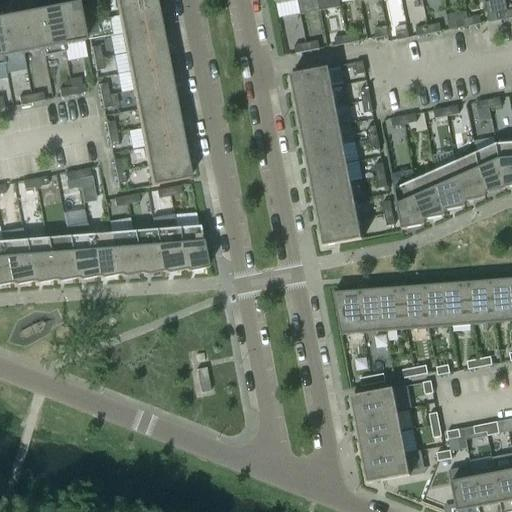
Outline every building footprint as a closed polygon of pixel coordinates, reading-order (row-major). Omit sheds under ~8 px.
[(114,0),(118,17),(156,10),(154,0),(114,0)] [(55,8),(63,48),(83,44),(75,4),(55,8)] [(63,48),(55,8),(35,12),(43,51),(63,48)] [(86,23),(94,21),(92,9),(84,11),(86,23)] [(156,10),(118,17),(121,36),(160,29),(156,10)] [(15,16),(23,55),(43,51),(35,12),(15,16)] [(509,20),(507,12),(495,14),(497,22),(509,20)] [(23,55),(15,16),(0,18),(0,44),(3,59),(23,55)] [(479,17),(467,19),(469,27),(481,25),(479,17)] [(457,30),(469,27),(467,19),(455,22),(457,30)] [(94,21),(86,23),(88,35),(96,33),(94,21)] [(439,25),(427,27),(429,35),(441,33),(439,25)] [(429,35),(427,27),(415,29),(417,37),(429,35)] [(121,36),(125,55),(164,47),(160,29),(121,36)] [(386,29),(374,31),(375,39),(388,37),(386,29)] [(407,31),(395,33),(397,41),(409,39),(407,31)] [(358,35),(346,37),(347,45),(359,43),(358,35)] [(335,47),(347,45),(346,37),(334,39),(335,47)] [(306,44),(307,53),(319,50),(318,42),(306,44)] [(307,53),(306,44),(294,47),(295,55),(307,53)] [(91,49),(93,60),(101,59),(99,47),(91,49)] [(164,47),(125,55),(129,75),(168,67),(164,47)] [(104,71),(101,59),(93,60),(96,72),(104,71)] [(357,76),(365,74),(363,62),(355,64),(357,76)] [(133,93),(171,85),(168,67),(129,75),(133,93)] [(290,76),(293,95),(332,88),(329,69),(290,76)] [(98,86),(101,98),(109,96),(106,85),(98,86)] [(171,85),(133,93),(136,111),(175,104),(171,85)] [(70,88),(72,96),(84,94),(82,86),(70,88)] [(72,96),(70,88),(59,91),(60,99),(72,96)] [(332,88),(293,95),(297,114),(336,107),(332,88)] [(362,103),(370,101),(368,89),(360,91),(362,103)] [(30,96),(32,104),(44,102),(42,94),(30,96)] [(32,104),(30,96),(18,98),(20,106),(32,104)] [(109,96),(101,98),(103,110),(111,108),(109,96)] [(499,99),(488,101),(489,109),(501,107),(499,99)] [(370,101),(362,103),(365,115),(373,113),(370,101)] [(489,109),(488,101),(476,103),(477,111),(489,109)] [(175,104),(136,111),(140,130),(178,123),(175,104)] [(301,133),(340,126),(336,107),(297,114),(301,133)] [(457,107),(445,109),(447,117),(458,115),(457,107)] [(435,120),(447,117),(445,109),(433,112),(435,120)] [(492,121),(489,109),(477,111),(480,123),(492,121)] [(403,117),(404,126),(416,123),(414,115),(403,117)] [(404,126),(403,117),(391,120),(392,128),(404,126)] [(106,124),(108,136),(116,134),(114,122),(106,124)] [(178,123),(140,130),(143,149),(182,142),(178,123)] [(305,153),(343,145),(340,126),(301,133),(305,153)] [(369,140),(378,139),(375,127),(367,129),(369,140)] [(118,146),(116,134),(108,136),(110,148),(118,146)] [(380,151),(378,139),(369,140),(372,152),(380,151)] [(511,141),(496,143),(504,187),(511,186),(511,141)] [(143,149),(147,168),(186,160),(182,142),(143,149)] [(475,152),(484,196),(503,187),(504,187),(496,143),(495,143),(475,152)] [(343,145),(305,153),(308,172),(347,164),(343,145)] [(475,152),(455,161),(464,205),(484,196),(475,152)] [(113,162),(115,174),(123,172),(121,160),(113,162)] [(186,160),(147,168),(151,188),(190,181),(186,160)] [(435,170),(443,214),(464,205),(455,161),(435,170)] [(308,172),(312,191),(351,183),(347,164),(308,172)] [(374,166),(377,178),(385,176),(383,164),(374,166)] [(77,172),(78,180),(90,178),(89,170),(77,172)] [(423,223),(443,214),(435,170),(415,180),(423,223)] [(66,182),(78,180),(77,172),(65,174),(66,182)] [(123,172),(115,174),(117,185),(126,184),(123,172)] [(387,188),(385,176),(377,178),(379,190),(387,188)] [(34,180),(36,188),(48,186),(46,178),(34,180)] [(36,188),(34,180),(22,183),(24,191),(36,188)] [(423,223),(415,180),(393,189),(402,231),(408,230),(423,223)] [(316,210),(355,202),(351,183),(312,191),(316,210)] [(180,187),(168,189),(170,197),(181,195),(180,187)] [(158,200),(170,197),(168,189),(156,192),(158,200)] [(126,197),(127,205),(139,203),(137,195),(126,197)] [(115,208),(127,205),(126,197),(114,200),(115,208)] [(316,210),(319,229),(358,221),(355,202),(316,210)] [(384,216),(392,214),(390,202),(382,204),(384,216)] [(392,214),(384,216),(386,228),(394,226),(392,214)] [(362,240),(358,221),(319,229),(323,248),(362,240)] [(199,228),(177,230),(185,271),(207,270),(199,228)] [(155,232),(163,273),(185,271),(177,230),(155,232)] [(155,232),(134,234),(142,275),(163,273),(155,232)] [(112,235),(120,276),(142,275),(134,234),(112,235)] [(112,235),(90,237),(98,278),(120,276),(112,235)] [(69,239),(77,280),(98,278),(90,237),(69,239)] [(69,239),(47,240),(55,282),(77,280),(69,239)] [(25,242),(33,283),(55,282),(47,240),(25,242)] [(25,242),(4,244),(12,285),(33,283),(25,242)] [(0,244),(0,285),(12,285),(4,244),(0,244)] [(493,324),(511,322),(511,306),(507,282),(507,280),(485,282),(486,283),(493,324)] [(464,284),(464,285),(472,326),(493,324),(486,283),(485,282),(464,284)] [(450,328),(472,326),(464,285),(464,284),(442,285),(442,287),(450,328)] [(450,328),(442,287),(442,285),(420,287),(421,288),(428,329),(450,328)] [(421,288),(420,287),(399,289),(399,290),(407,331),(428,329),(421,288)] [(399,289),(377,290),(377,292),(385,333),(407,331),(399,290),(399,289)] [(385,333),(377,292),(377,290),(355,292),(355,293),(363,334),(385,333)] [(355,293),(355,292),(333,294),(341,336),(363,334),(355,293)] [(197,364),(204,363),(203,355),(195,356),(197,364)] [(478,360),(480,368),(492,366),(490,358),(478,360)] [(468,371),(480,368),(478,360),(467,363),(468,371)] [(438,377),(450,374),(448,366),(436,369),(438,377)] [(426,367),(414,369),(416,377),(428,375),(426,367)] [(210,393),(205,369),(196,371),(200,395),(210,393)] [(416,377),(414,369),(402,371),(404,379),(416,377)] [(383,375),(372,377),(373,385),(385,383),(383,375)] [(373,385),(372,377),(360,380),(361,388),(373,385)] [(425,396),(433,394),(431,382),(423,384),(425,396)] [(397,412),(393,390),(350,398),(354,420),(357,420),(397,412)] [(397,412),(357,420),(354,420),(359,441),(361,441),(401,433),(397,412)] [(429,415),(431,427),(439,426),(437,414),(429,415)] [(497,423),(485,425),(486,433),(498,431),(497,423)] [(475,436),(486,433),(485,425),(473,428),(475,436)] [(439,426),(431,427),(433,439),(441,438),(439,426)] [(448,441),(460,439),(458,431),(446,433),(448,441)] [(363,463),(365,462),(405,454),(401,433),(361,441),(359,441),(363,463)] [(443,461),(451,460),(450,452),(442,453),(443,461)] [(363,463),(367,485),(370,485),(379,483),(410,477),(405,454),(365,462),(363,463)] [(501,511),(494,475),(495,475),(494,469),(471,473),(472,479),(473,479),(479,511),(501,511)] [(494,475),(501,511),(511,511),(511,471),(495,475),(494,475)] [(451,483),(456,511),(452,511),(479,511),(473,479),(472,479),(451,483)]
